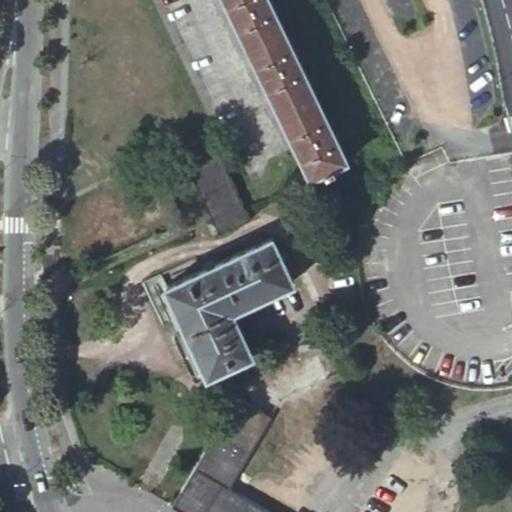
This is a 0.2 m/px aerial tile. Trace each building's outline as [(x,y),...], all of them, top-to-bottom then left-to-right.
[(302,0),(223,0),(269,96),(306,173),(369,142),(302,0)] [(184,166),(211,220),(246,203),(219,149),(184,166)] [(249,209),(246,203),(211,220),(215,226),(218,233),(252,216),(249,209)] [(297,281),(275,236),(178,281),(200,328),(185,334),(208,379),(263,352),(242,308),(297,281)] [(336,376),(324,352),(257,382),(269,406),(336,376)] [(179,511),(180,511),(270,511),(231,489),(272,419),(242,402),(179,511)]
